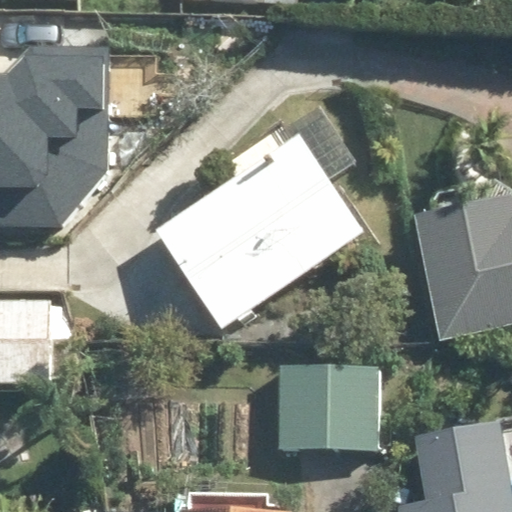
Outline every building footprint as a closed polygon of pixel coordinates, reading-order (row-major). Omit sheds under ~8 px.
[(80,0),(0,0),(0,3),(80,9),(80,0)] [(0,77),(0,222),(70,224),(113,172),(117,44),(41,41),(5,77),(0,77)] [(233,330),(373,242),(342,193),(365,178),(316,99),(235,150),(252,177),(170,229),(233,330)] [(445,347),(511,348),(511,204),(425,219),(445,347)] [(55,308),(0,305),(0,383),(51,386),(55,308)] [(383,372),(285,369),(282,453),(381,456),(383,372)] [(511,511),(511,493),(402,508),(402,511),(511,511)]
